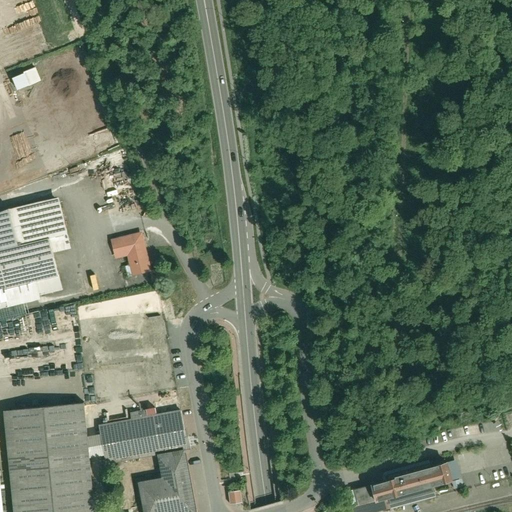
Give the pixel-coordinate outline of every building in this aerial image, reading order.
[(44,79),(38,65),(27,70),(28,71),(16,77),(22,89),(44,79)] [(71,244),(63,206),(0,220),(0,296),(38,288),(40,294),(63,289),(54,248),(71,244)] [(141,230),(112,237),(118,259),(126,257),(131,276),(151,270),(141,230)] [(94,511),(89,456),(104,453),(106,464),(157,454),(161,474),(137,478),(143,511),(196,511),(197,511),(185,449),(191,448),(188,432),(185,432),(180,407),(151,412),(150,407),(141,409),(140,404),(128,406),(130,416),(98,422),(100,431),(87,433),(83,398),(3,406),(13,511),(94,511)] [(0,511),(8,511),(0,426),(0,511)] [(360,487),(366,509),(455,485),(449,463),(360,487)] [(230,503),(242,502),(241,489),(229,490),(230,503)]
